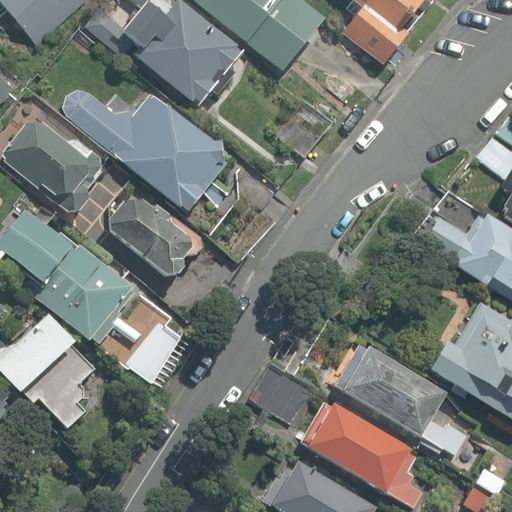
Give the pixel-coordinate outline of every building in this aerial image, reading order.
[(76,0),(0,0),(0,15),(24,44),(76,0)] [(238,51),(174,0),(105,0),(83,28),(188,113),(238,51)] [(312,20),(285,0),(201,0),(282,61),(312,20)] [(418,0),(355,0),(360,3),(341,33),(379,67),(418,0)] [(215,139),(146,94),(127,112),(106,108),(78,90),(64,89),(54,104),(58,113),(187,213),(224,159),(215,139)] [(335,119),(309,100),(283,133),(307,156),(335,119)] [(99,177),(22,116),(0,142),(0,167),(65,219),(99,177)] [(511,120),(508,118),(497,134),(511,144),(511,120)] [(511,151),(494,139),(479,162),(505,180),(511,169),(511,151)] [(511,187),(495,214),(511,224),(511,187)] [(199,250),(136,193),(105,227),(168,284),(199,250)] [(511,232),(456,196),(417,243),(511,304),(511,232)] [(57,245),(7,209),(0,218),(0,256),(30,279),(57,245)] [(127,286),(73,241),(28,295),(82,340),(127,286)] [(511,324),(471,303),(429,370),(511,420),(511,324)] [(95,367),(40,315),(0,356),(0,378),(14,392),(20,389),(30,402),(35,398),(67,431),(86,410),(77,402),(83,390),(79,383),(95,367)] [(181,338),(156,325),(135,366),(161,379),(181,338)] [(440,393),(360,345),(335,386),(415,434),(440,393)] [(317,386),(276,366),(255,400),(295,425),(317,386)] [(404,448),(322,403),(298,447),(380,491),(404,448)] [(371,511),(375,507),(294,459),(269,501),(288,511),(371,511)] [(481,465),(471,479),(494,493),(503,478),(481,465)] [(470,484),(460,501),(477,511),(480,511),(490,496),(470,484)]
